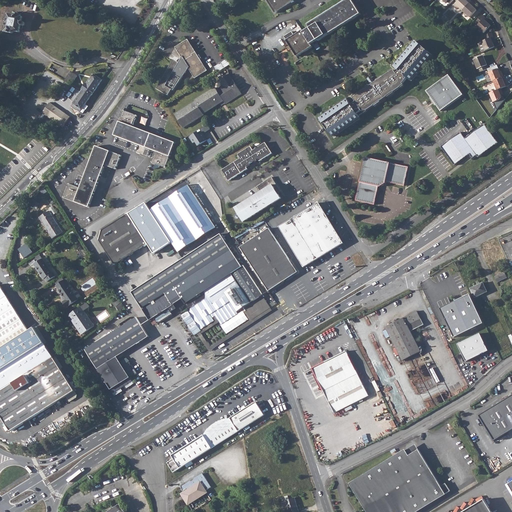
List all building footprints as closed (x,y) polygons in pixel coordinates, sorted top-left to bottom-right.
[(267,0),(276,13),(294,1),(292,0),(267,0)] [(292,31),(284,36),(285,39),(297,56),(312,47),(311,44),(313,43),(316,41),(318,40),(318,41),(361,14),(351,0),(346,0),(308,25),(310,28),(303,32),(302,30),(294,35),(292,31)] [(459,0),(456,5),(463,11),(471,2),(469,0),(468,0),(467,2),(466,1),(465,0),(459,0)] [(471,2),(463,11),(470,18),(477,11),(473,7),(472,6),(474,4),(471,2)] [(8,13),(5,32),(12,33),(14,31),(20,32),(21,25),(23,26),(24,25),(25,25),(26,24),(25,23),(24,22),(22,21),(23,16),(8,13)] [(487,22),(484,20),(485,19),(483,16),(476,23),(479,25),(477,27),(485,34),(491,26),(487,22)] [(458,36),(460,35),(463,31),(460,28),(455,33),(458,36)] [(493,41),(495,40),(492,32),(485,35),(486,40),(482,41),(483,46),(480,47),(482,52),(486,51),(495,47),(493,43),(493,41)] [(207,70),(188,40),(176,47),(182,57),(178,63),(174,61),(171,66),(170,65),(156,88),(168,95),(171,89),(173,90),(185,72),(185,70),(185,69),(185,68),(184,67),(184,66),(183,66),(187,64),(195,77),(207,70)] [(319,118),(332,136),(360,117),(359,116),(393,92),(394,92),(400,87),(403,83),(407,78),(410,81),(432,55),(416,41),(394,67),(399,71),(396,74),(393,70),(390,72),(383,77),(353,98),(355,101),(351,105),(347,99),(319,118)] [(484,56),(474,59),(479,73),(489,69),(484,56)] [(218,72),(231,64),(228,59),(215,66),(218,72)] [(489,73),(493,82),(494,81),(504,77),(503,73),(502,74),(500,69),(489,73)] [(77,76),(72,71),(62,86),(67,90),(77,76)] [(79,108),(81,110),(103,79),(94,73),(87,83),(86,83),(82,88),(83,89),(71,105),(78,110),(79,108)] [(241,93),(229,74),(219,80),(223,86),(217,90),(215,87),(195,100),(195,101),(175,114),(183,127),(204,114),(203,113),(220,103),(221,105),(225,103),(226,103),(241,93)] [(449,74),(426,91),(442,111),(464,95),(449,74)] [(506,83),(504,77),(494,81),(498,91),(501,89),(509,86),(507,82),(506,83)] [(498,91),(490,94),(494,103),(500,101),(503,98),(501,94),(503,93),(501,89),(498,91)] [(50,102),(43,113),(63,127),(70,117),(50,102)] [(122,110),(113,136),(156,151),(151,163),(165,168),(175,143),(132,127),(137,115),(122,110)] [(461,132),(441,147),(455,166),(469,155),(472,160),(477,156),(478,157),(499,142),(485,124),(466,138),(461,132)] [(0,159),(6,141),(18,145),(21,137),(0,130),(0,159)] [(197,131),(189,136),(193,143),(195,141),(198,146),(207,140),(202,133),(199,135),(197,131)] [(239,158),(221,170),(228,181),(247,169),(246,167),(249,166),(249,163),(252,161),(254,162),(258,160),(258,162),(262,159),(263,160),(265,159),(265,157),(271,153),(264,143),(256,148),(256,147),(254,148),(255,149),(252,151),(250,147),(237,154),(239,158)] [(68,184),(63,198),(88,207),(104,165),(115,170),(120,155),(95,146),(80,188),(68,184)] [(366,158),(356,201),(375,205),(379,187),(381,187),(387,183),(387,182),(405,186),(409,167),(366,158)] [(262,192),(235,208),(244,222),(282,199),(278,193),(277,192),(273,180),(274,179),(273,178),(258,187),(259,188),(262,192)] [(215,227),(187,185),(149,210),(170,242),(177,252),(215,227)] [(144,203),(127,213),(147,245),(152,253),(170,242),(149,210),(144,203)] [(280,227),(304,267),(344,243),(319,203),(280,227)] [(49,211),(39,217),(53,238),(62,232),(49,211)] [(121,218),(103,230),(99,240),(115,265),(147,245),(127,213),(121,218)] [(270,228),(241,247),(269,291),(298,272),(270,228)] [(188,310),(202,332),(203,331),(202,330),(216,321),(214,318),(217,316),(215,312),(218,310),(212,302),(226,293),(227,295),(239,312),(251,303),(263,295),(244,265),(242,267),(231,250),(230,249),(226,242),(220,234),(204,244),(132,292),(137,300),(142,308),(165,293),(166,295),(143,310),(149,320),(154,317),(158,323),(173,314),(171,312),(176,309),(173,305),(174,304),(175,303),(182,299),(189,309),(188,310)] [(20,248),(25,258),(34,253),(29,243),(20,248)] [(36,263),(34,264),(44,279),(45,278),(47,282),(55,276),(53,272),(52,273),(42,259),(40,257),(35,260),(36,263)] [(504,272),(495,277),(497,282),(507,277),(504,272)] [(62,281),(57,284),(56,285),(66,299),(63,302),(67,307),(78,299),(68,285),(70,284),(68,282),(64,284),(62,281)] [(483,283),(471,289),(475,297),(487,291),(483,283)] [(15,310),(13,306),(0,286),(0,414),(11,432),(74,391),(34,328),(29,331),(15,310)] [(470,296),(441,309),(455,338),(484,324),(470,296)] [(86,303),(69,315),(77,327),(79,325),(84,333),(94,326),(84,311),(89,307),(86,303)] [(404,318),(386,327),(403,361),(421,352),(410,331),(424,324),(417,311),(404,317),(404,318)] [(137,317),(130,321),(132,324),(137,320),(144,332),(146,332),(137,317)] [(132,324),(130,321),(85,349),(110,390),(130,377),(117,356),(145,339),(146,339),(149,337),(146,332),(144,332),(137,320),(132,324)] [(481,334),(459,344),(467,363),(489,353),(481,334)] [(333,358),(312,368),(335,413),(369,396),(356,371),(346,351),(333,358)] [(511,395),(479,415),(494,441),(511,429),(511,395)] [(256,402),(230,418),(238,431),(264,415),(256,402)] [(230,418),(203,435),(212,448),(238,431),(230,418)] [(212,448),(203,435),(171,455),(174,458),(168,462),(174,472),(212,448)] [(405,450),(350,483),(363,504),(371,509),(369,511),(415,511),(450,490),(447,484),(442,487),(418,449),(409,455),(405,450)] [(191,481),(182,486),(185,491),(188,497),(185,498),(189,504),(209,492),(207,489),(213,486),(204,473),(196,478),(196,479),(192,482),(191,481)] [(285,502),(282,503),(284,511),(299,511),(294,498),(285,501),(285,502)] [(492,511),(484,499),(462,511),(492,511)]
